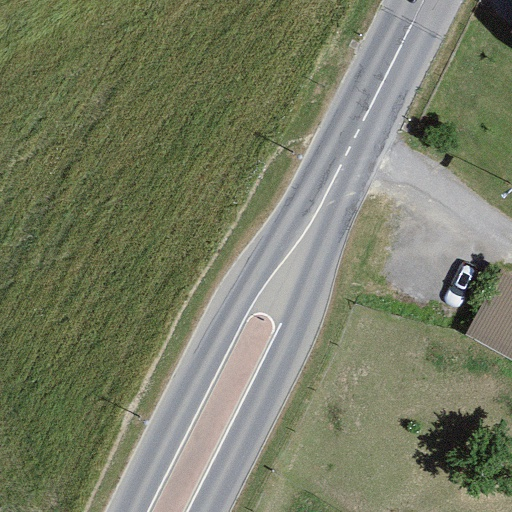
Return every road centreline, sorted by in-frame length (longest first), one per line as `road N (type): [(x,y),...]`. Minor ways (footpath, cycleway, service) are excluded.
road 1 (secondary): [(327,207),(222,317),(129,511)]
road 2 (secondary): [(214,511),(299,347),(327,207)]
road 3 (secondary): [(433,0),(327,207)]
